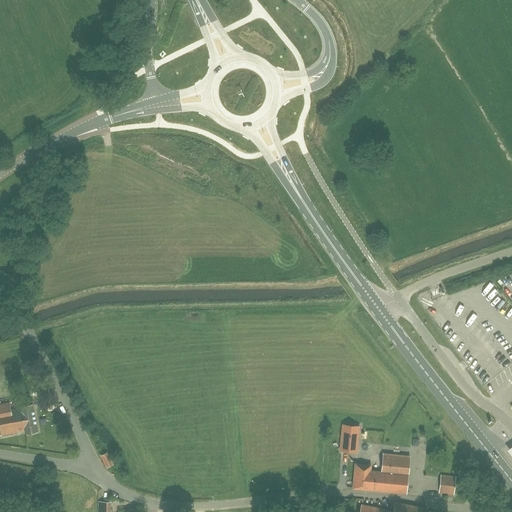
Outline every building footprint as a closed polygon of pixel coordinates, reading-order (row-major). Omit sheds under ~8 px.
[(34,376),(20,378),(23,390),(36,387),(34,376)] [(9,402),(0,403),(0,430),(1,435),(24,430),(25,434),(38,431),(33,404),(20,407),(20,408),(11,410),(9,402)] [(340,450),(356,451),(359,427),(343,425),(340,450)] [(107,467),(112,464),(106,453),(101,456),(107,467)] [(406,493),(409,457),(383,454),(382,472),(370,471),(371,465),(355,464),(353,488),(406,493)] [(453,494),(455,477),(441,476),(440,492),(453,494)] [(99,502),(99,511),(109,511),(110,503),(99,502)] [(425,511),(426,509),(395,503),(393,511),(391,511),(361,505),(359,511),(425,511)]
